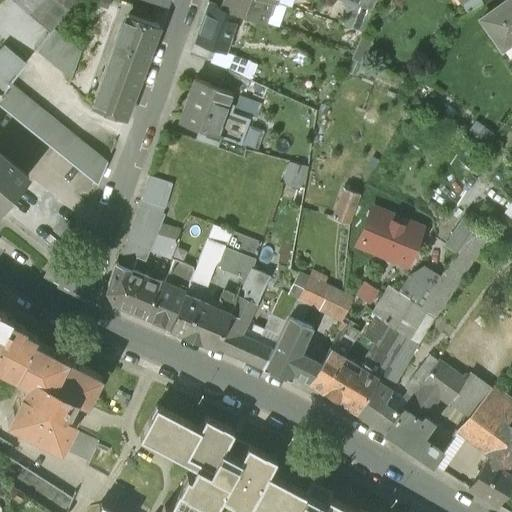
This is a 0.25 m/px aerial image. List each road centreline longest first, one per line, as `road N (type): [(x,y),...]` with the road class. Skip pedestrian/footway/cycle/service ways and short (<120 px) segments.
road 1 (tertiary): [(70,312),(293,410),(456,511)]
road 2 (residential): [(70,312),(187,0)]
